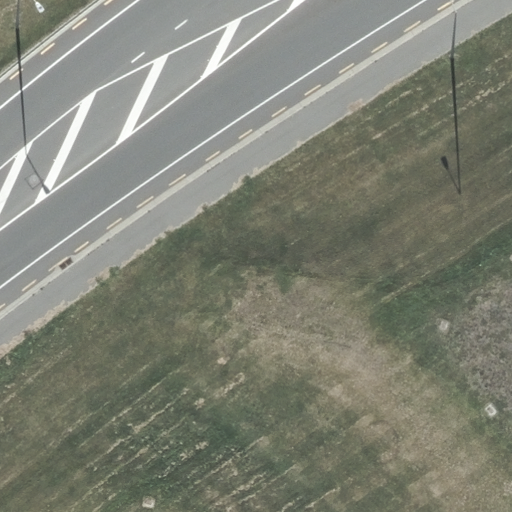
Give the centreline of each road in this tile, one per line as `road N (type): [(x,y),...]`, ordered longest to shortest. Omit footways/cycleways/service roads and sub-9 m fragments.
road 1 (secondary): [(381,0),(209,108),(0,264)]
road 2 (secondary): [(0,162),(224,0)]
